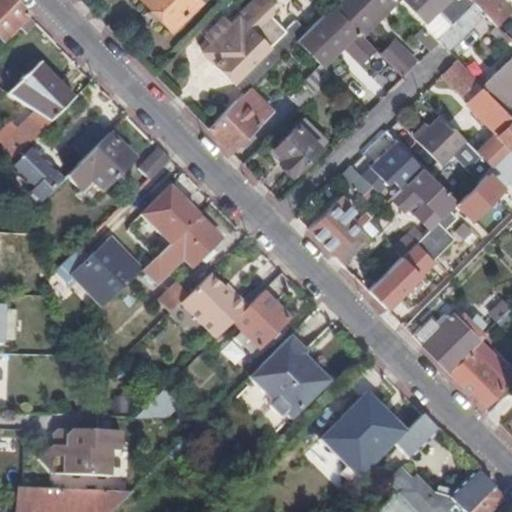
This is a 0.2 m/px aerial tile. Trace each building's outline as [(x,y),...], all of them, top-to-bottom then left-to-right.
[(0,0),(0,37),(3,41),(28,16),(12,0),(0,0)] [(140,0),(171,33),(200,6),(194,0),(140,0)] [(297,43),(306,33),(297,23),(285,35),(269,19),(271,16),(272,8),(264,0),(255,0),(234,20),(236,22),(229,28),(222,21),(207,36),(214,43),(203,54),(243,95),(248,90),(297,43)] [(359,34),(394,0),(340,0),(333,8),(359,34)] [(468,0),(405,0),(427,23),(440,10),(455,25),(474,6),(468,0)] [(500,0),(468,0),(474,6),(486,17),(496,27),(511,11),(505,4),(500,0)] [(360,67),(376,52),(359,34),(333,8),(306,33),(297,43),(321,67),(332,78),(338,84),(348,73),(329,53),(338,45),(360,67)] [(425,59),(440,44),(424,28),(409,42),(425,59)] [(400,76),(416,59),(393,36),(376,53),(400,76)] [(511,117),(511,58),(483,87),(511,117)] [(463,99),(479,84),(458,62),(442,78),(463,99)] [(39,65),(8,95),(27,107),(35,112),(51,123),(74,101),(39,65)] [(301,109),(332,78),(321,67),(290,98),(301,109)] [(248,90),(243,95),(208,131),(222,145),(230,154),(242,142),(247,147),(254,139),(250,134),(267,117),(254,103),(258,99),(248,90)] [(511,151),(511,121),(482,91),(467,106),(479,118),(476,121),(481,126),(484,123),(498,137),(479,155),(493,170),(511,151)] [(271,113),(258,99),(254,103),(267,117),(271,113)] [(35,112),(27,107),(0,133),(0,143),(1,145),(35,112)] [(35,112),(1,145),(8,165),(51,123),(35,112)] [(440,167),(465,142),(441,117),(416,143),(440,167)] [(85,159),(110,135),(98,124),(74,147),(85,159)] [(280,159),(277,163),(291,178),(319,149),(296,127),(272,151),(280,159)] [(134,160),(110,135),(85,159),(68,177),(80,191),(91,180),(103,192),(134,160)] [(423,170),(397,144),(378,165),(402,190),(423,170)] [(26,194),(38,207),(64,181),(32,149),(11,168),(31,190),(26,194)] [(170,160),(159,149),(139,169),(150,180),(170,160)] [(372,189),(351,168),(339,179),(360,201),(372,189)] [(423,170),(402,190),(392,199),(404,211),(413,203),(416,206),(422,199),(442,220),(445,217),(458,205),(423,170)] [(487,176),(458,205),(466,214),(462,219),(466,223),(499,190),(487,176)] [(198,217),(169,188),(141,215),(170,244),(198,217)] [(361,222),(365,226),(387,204),(383,200),(361,222)] [(312,236),(334,258),(365,226),(361,222),(356,226),(347,218),(342,223),(329,209),(307,231),(312,236)] [(155,259),(143,271),(157,284),(183,258),(193,267),(201,259),(206,264),(215,256),(210,250),(220,240),(198,217),(170,244),(155,259)] [(368,293),(384,309),(461,233),(445,217),(442,220),(433,228),(404,257),(368,293)] [(396,249),(404,257),(433,228),(425,220),(396,249)] [(33,235),(0,234),(0,249),(39,250),(33,235)] [(80,249),(57,272),(72,288),(77,283),(102,311),(141,273),(110,241),(90,260),(80,249)] [(232,298),(210,276),(189,295),(181,304),(217,339),(233,323),(247,309),(234,295),(232,298)] [(181,304),(189,295),(177,284),(157,303),(170,315),(181,304)] [(262,294),(247,309),(233,323),(259,349),(288,319),(262,294)] [(15,313),(3,313),(2,339),(14,339),(15,313)] [(424,349),(447,373),(470,351),(481,341),(483,338),(468,322),(465,324),(459,317),(455,320),(452,317),(439,329),(430,320),(413,338),(424,349)] [(305,355),(290,338),(248,379),(271,402),(269,408),(279,418),(286,417),(290,421),(329,384),(313,368),(311,370),(301,359),(305,355)] [(230,340),(219,351),(235,366),(246,355),(230,340)] [(470,351),(495,378),(505,367),(481,341),(470,351)] [(462,388),(484,410),(505,389),(495,378),(470,351),(447,373),(462,388)] [(74,391),(82,416),(97,416),(90,395),(86,386),(74,391)] [(176,401),(165,391),(137,418),(159,419),(176,401)] [(366,392),(317,438),(357,479),(399,439),(405,433),(366,392)] [(415,454),(438,431),(423,416),(405,433),(399,439),(415,454)] [(122,433),(71,431),(66,436),(66,449),(52,461),(51,475),(111,478),(112,452),(122,452),(122,433)] [(195,448),(186,439),(179,446),(188,455),(195,448)] [(168,458),(176,466),(188,455),(179,446),(168,458)] [(469,511),(494,488),(478,471),(451,498),(434,493),(416,475),(412,479),(401,468),(390,478),(402,490),(398,494),(414,511),(469,511)] [(494,488),(469,511),(493,511),(505,499),(494,488)] [(113,511),(131,494),(23,490),(19,490),(18,511),(113,511)]
